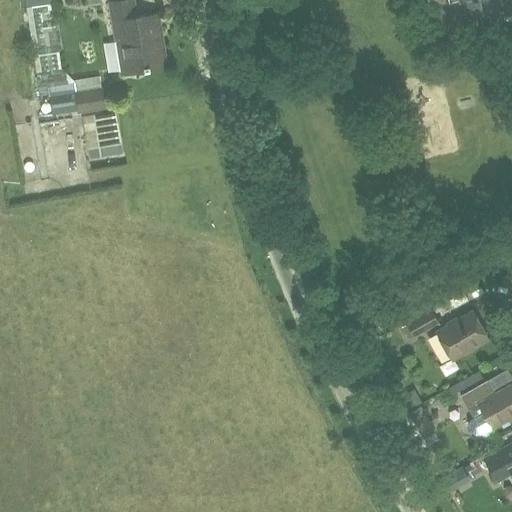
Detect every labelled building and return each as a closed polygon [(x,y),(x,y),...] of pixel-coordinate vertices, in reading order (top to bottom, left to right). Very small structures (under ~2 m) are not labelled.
[(135,0),(121,0),(111,2),(123,73),(168,65),(160,13),(138,17),(135,0)] [(463,18),(503,9),(500,0),(449,0),(450,3),(460,1),(460,3),(463,2),(466,16),(463,17),(463,18)] [(104,87),(103,87),(101,76),(74,80),(75,87),(50,90),(54,114),(78,110),(78,113),(107,108),(104,87)] [(111,111),(95,113),(83,115),(88,148),(100,146),(116,144),(111,111)] [(402,281),(395,271),(389,275),(396,285),(402,281)] [(407,322),(408,322),(402,325),(409,338),(414,335),(415,336),(440,322),(432,308),(407,322)] [(489,337),(475,310),(437,331),(452,357),(489,337)] [(469,409),(470,408),(475,416),(473,418),(470,421),(470,426),(473,431),(476,434),(481,433),(493,426),(493,427),(511,416),(511,382),(505,370),(461,394),(469,409)] [(410,414),(424,439),(434,433),(420,408),(410,414)] [(511,442),(486,457),(488,461),(481,465),(485,472),(492,468),(498,480),(511,472),(511,442)]
